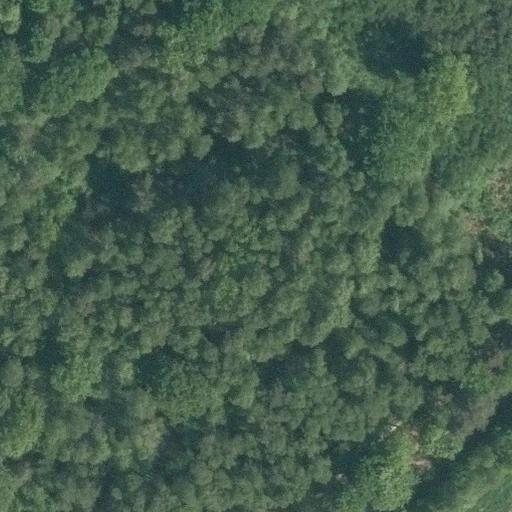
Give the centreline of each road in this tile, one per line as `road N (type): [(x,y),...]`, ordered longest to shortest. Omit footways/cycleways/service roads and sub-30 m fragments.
road 1 (track): [(511,384),(367,511)]
road 2 (track): [(177,0),(0,70)]
